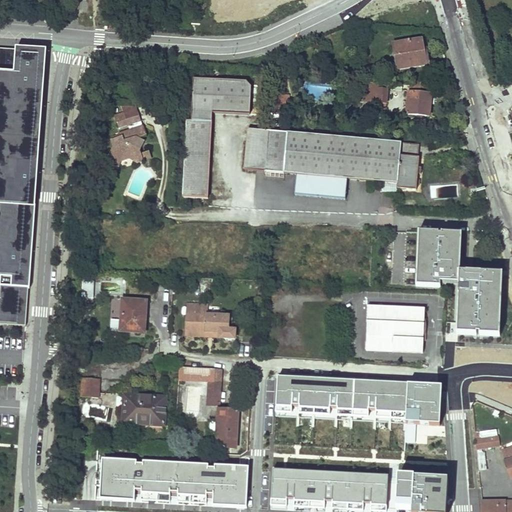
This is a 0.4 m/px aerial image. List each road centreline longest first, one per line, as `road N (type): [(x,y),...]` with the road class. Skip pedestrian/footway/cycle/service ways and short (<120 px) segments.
road 1 (residential): [(69,35),(56,112),(30,511)]
road 2 (residential): [(69,35),(246,43),(345,0)]
road 3 (secondary): [(511,215),(447,0)]
road 4 (residential): [(262,364),(452,377)]
road 5 (residential): [(262,364),(255,511)]
road 6 (residential): [(461,511),(452,377)]
